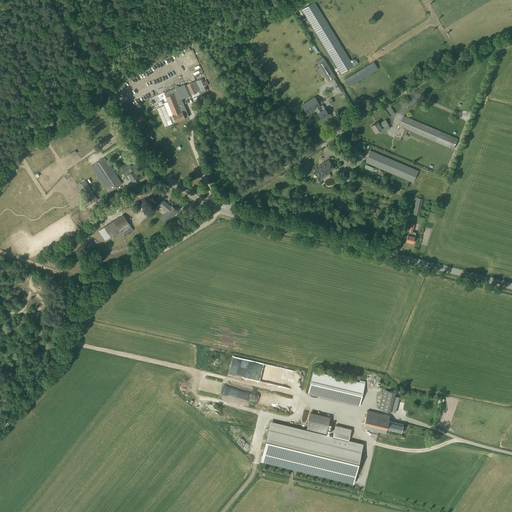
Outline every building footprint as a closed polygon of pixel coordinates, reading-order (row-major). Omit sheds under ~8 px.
[(339,70),(334,73),(341,85),(344,83),(339,74),(358,63),(356,60),(352,62),(315,2),(302,9),(339,70)] [(325,77),(328,81),(335,76),(325,60),(317,64),(325,77)] [(374,61),(344,78),(349,86),(378,69),(374,61)] [(176,88),(172,89),(164,93),(165,97),(173,115),(172,115),(175,122),(189,117),(182,99),(192,95),(193,99),(198,97),(198,95),(200,95),(200,94),(202,93),(201,92),(208,89),(209,91),(211,90),(208,84),(209,83),(207,80),(206,80),(203,82),(202,78),(196,81),(196,80),(185,85),(184,84),(178,87),(177,85),(175,86),(176,88)] [(318,113),(321,119),(329,115),(325,109),(322,110),(320,106),(314,97),(301,105),(307,114),(315,109),(318,113)] [(152,109),(159,106),(156,98),(148,101),(152,109)] [(458,139),(404,116),(394,138),(400,141),(402,136),(405,138),(405,137),(408,138),(409,135),(406,134),(408,130),(405,129),(405,128),(454,149),(458,139)] [(377,122),(371,126),(375,132),(382,128),(388,124),(385,120),(379,124),(377,122)] [(413,182),(418,171),(370,150),(365,162),(413,182)] [(120,180),(116,173),(104,157),(90,166),(108,193),(112,190),(116,188),(122,183),(120,180)] [(315,170),(319,177),(321,179),(330,174),(328,171),(334,168),(329,160),(321,164),(322,165),(315,170)] [(132,181),(139,177),(134,170),(133,170),(131,168),(132,167),(130,164),(121,170),(125,176),(128,175),(132,181)] [(98,199),(93,192),(85,180),(77,185),(90,204),(98,199)] [(420,210),(423,199),(417,197),(413,214),(419,215),(419,213),(420,210)] [(168,219),(169,221),(178,211),(172,206),(171,207),(163,200),(159,204),(167,211),(161,219),(165,223),(168,219)] [(132,229),(131,228),(123,214),(100,230),(106,240),(120,230),(123,235),(132,229)] [(407,235),(406,241),(413,243),(414,236),(415,233),(412,232),(414,224),(410,223),(408,231),(407,235)] [(364,384),(335,377),(313,372),(308,392),(359,405),(364,384)] [(391,412),(395,393),(384,390),(379,409),(391,412)] [(367,410),(363,428),(385,433),(386,429),(401,433),(403,424),(388,421),(390,416),(367,410)] [(326,434),(330,417),(310,412),(306,429),(326,434)] [(335,425),(332,437),(270,422),(261,460),(353,483),(363,445),(348,441),(351,429),(335,425)]
